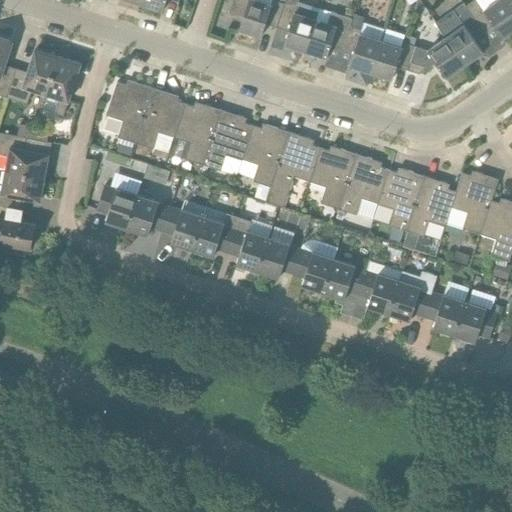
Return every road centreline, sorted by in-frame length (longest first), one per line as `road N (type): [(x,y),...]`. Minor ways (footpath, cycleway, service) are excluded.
road 1 (residential): [(511,358),(504,371),(483,372),(78,240),(68,199),(111,30)]
road 2 (secondary): [(367,511),(0,356)]
road 3 (residential): [(188,54),(413,129),(436,129),(477,109)]
